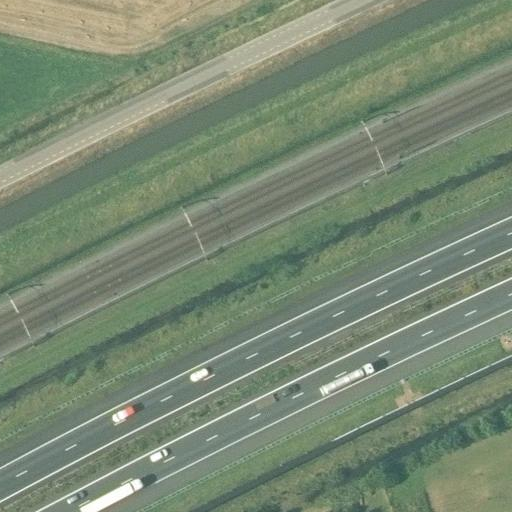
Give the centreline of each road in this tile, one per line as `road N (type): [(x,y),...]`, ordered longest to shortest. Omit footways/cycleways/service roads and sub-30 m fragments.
road 1 (motorway): [(511,235),(0,488)]
road 2 (motorway): [(71,511),(511,293)]
road 3 (unclassified): [(0,183),(374,0)]
